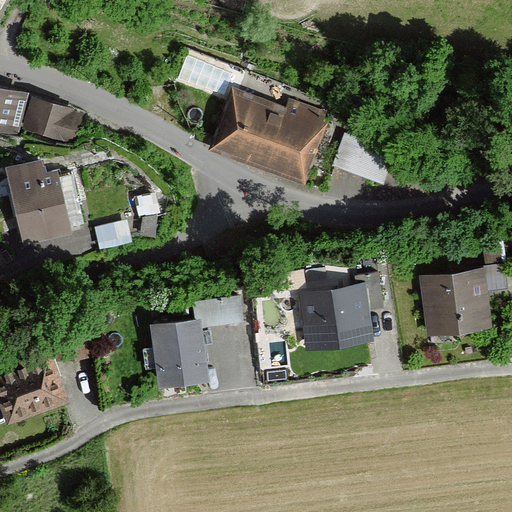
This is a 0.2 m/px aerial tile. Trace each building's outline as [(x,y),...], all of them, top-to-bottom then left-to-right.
[(29,123),(35,99),(14,93),(14,92),(0,88),(0,125),(23,131),(25,124),(29,125),(29,123)] [(285,117),(235,98),(220,140),(303,170),(318,129),(325,113),(291,100),(285,117)] [(74,137),(79,120),(66,116),(69,109),(35,99),(29,123),(74,137)] [(393,152),(346,134),(334,163),(382,180),(393,152)] [(40,161),(11,168),(18,200),(17,201),(26,236),(68,226),(56,173),(43,176),(40,161)] [(153,194),(138,198),(142,213),(157,209),(153,194)] [(102,247),(135,238),(128,216),(96,225),(102,247)] [(503,285),(501,265),(472,268),(472,274),(426,279),(431,326),(486,320),(482,288),(503,285)] [(302,269),(260,274),(262,287),(304,281),(302,269)] [(382,301),(378,271),(358,274),(359,287),(305,295),(312,342),(367,334),(363,304),(382,301)] [(204,297),(205,322),(244,320),(243,295),(204,297)] [(58,324),(62,354),(87,352),(83,322),(82,321),(81,311),(60,313),(61,324),(58,324)] [(197,318),(155,323),(162,380),(205,375),(197,318)] [(0,372),(0,387),(11,417),(62,398),(47,356),(0,372)]
